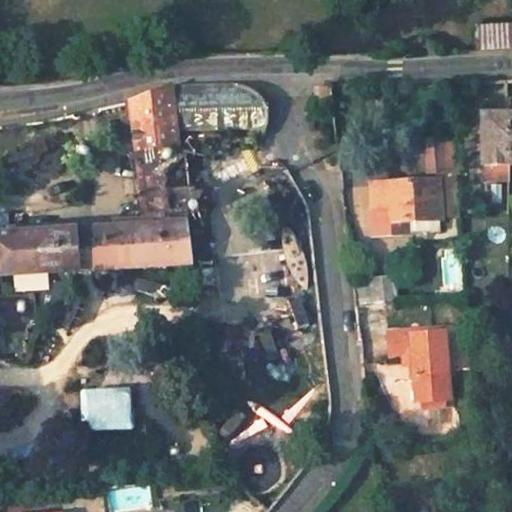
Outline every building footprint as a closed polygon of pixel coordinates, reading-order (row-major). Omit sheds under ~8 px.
[(511,22),(490,23),(490,28),(476,29),(477,51),(511,49),(511,22)] [(129,101),(144,225),(0,235),(0,276),(191,265),(191,260),(174,133),(264,130),(267,123),(267,114),(266,105),(261,97),(254,91),(246,87),(239,86),(233,85),(168,88),(129,101)] [(507,164),(511,164),(511,113),(483,113),(483,179),(507,179),(507,164)] [(419,171),(432,171),(433,138),(420,138),(419,171)] [(386,187),(370,188),(372,209),(389,208),(389,221),(441,217),(438,180),(401,182),(401,176),(389,177),(389,182),(386,182),(386,187)] [(212,264),(198,265),(201,294),(216,292),(212,264)] [(367,278),(370,304),(397,301),(394,275),(367,278)] [(443,329),(386,333),(388,357),(401,356),(402,368),(412,367),(416,403),(423,403),(443,402),(450,401),(443,329)] [(267,330),(232,340),(241,370),(276,359),(267,330)] [(133,390),(85,391),(86,432),(133,431),(133,390)] [(423,403),(424,411),(444,410),(443,402),(423,403)]
